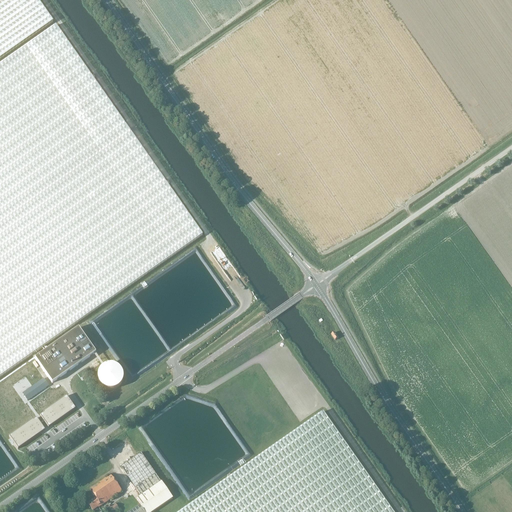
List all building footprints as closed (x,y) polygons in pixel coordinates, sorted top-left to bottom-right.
[(0,0),(0,376),(202,235),(55,26),(0,64),(0,58),(53,22),(37,0),(0,0)] [(35,359),(52,384),(95,353),(78,328),(35,359)] [(98,340),(97,340),(96,340),(95,341),(94,341),(93,342),(92,343),(92,344),(92,345),(92,346),(92,347),(92,348),(93,349),(94,350),(95,350),(96,351),(97,351),(98,351),(99,350),(100,350),(101,349),(102,348),(102,347),(102,346),(102,345),(102,344),(102,343),(101,342),(100,341),(99,341),(98,340)] [(97,377),(97,380),(98,382),(99,384),(100,386),(101,387),(103,388),(105,389),(107,390),(109,390),(111,390),(114,390),(116,389),(117,388),(119,386),(120,385),(122,383),(122,381),(123,379),(123,376),(122,374),(122,372),(121,370),(119,369),(117,367),(116,366),(114,365),(111,365),(109,365),(107,365),(105,366),(103,367),(101,368),(100,369),(99,371),(98,373),(97,375),(97,377)] [(43,379),(22,394),(28,401),(48,386),(43,379)] [(43,421),(44,422),(48,428),(75,409),(66,396),(43,413),(40,416),(43,421)] [(393,511),(366,472),(324,412),(237,472),(180,511),(393,511)] [(32,420),(9,437),(18,449),(45,430),(40,425),(40,424),(36,418),(32,421),(32,420)] [(141,505),(130,511),(153,511),(155,511),(173,499),(155,472),(142,453),(122,467),(142,496),(137,499),(141,505)] [(88,503),(93,511),(99,507),(99,508),(123,491),(111,475),(90,489),(96,498),(88,503)]
